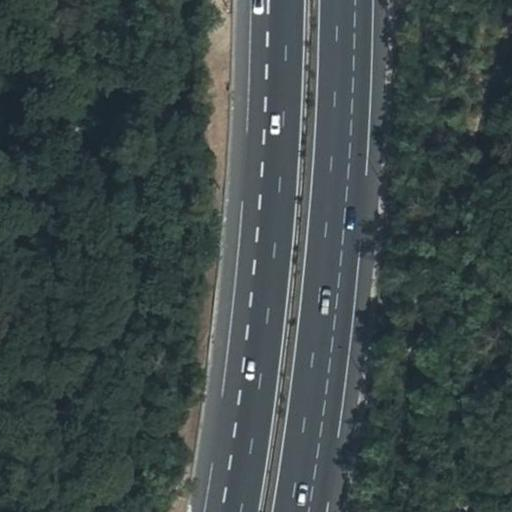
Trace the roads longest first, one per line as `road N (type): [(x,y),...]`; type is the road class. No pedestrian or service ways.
road 1 (track): [(509,0),(447,302),(451,446),(463,511)]
road 2 (motorway): [(299,511),(336,220),(344,0)]
road 3 (motorway): [(277,14),(267,215),(230,511)]
